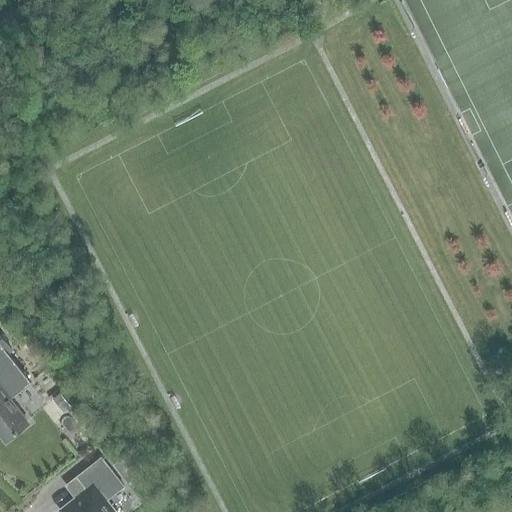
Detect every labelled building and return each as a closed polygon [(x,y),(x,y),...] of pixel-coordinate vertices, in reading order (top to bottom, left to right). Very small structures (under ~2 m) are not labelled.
[(28,423),(8,398),(30,381),(7,352),(11,348),(0,334),(0,432),(6,440),(28,423)] [(35,375),(46,367),(31,348),(21,356),(35,375)] [(60,393),(52,399),(62,413),(70,407),(60,393)] [(115,511),(106,500),(124,486),(101,457),(77,475),(87,488),(59,510),(61,511),(115,511)] [(137,476),(122,457),(113,464),(128,483),(137,476)]
